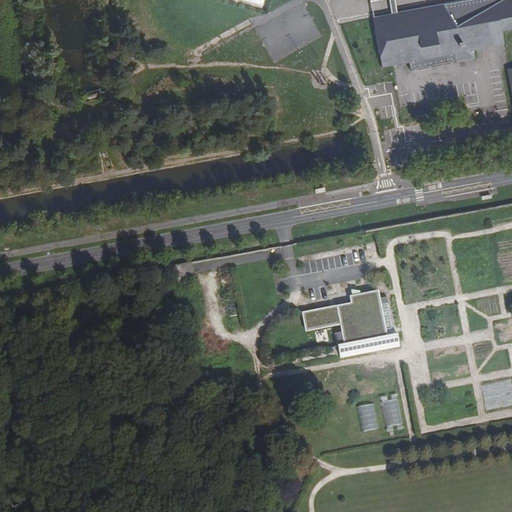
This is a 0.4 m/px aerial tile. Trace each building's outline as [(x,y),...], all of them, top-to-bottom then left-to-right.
[(379,51),(382,66),(401,62),(399,55),(405,53),(406,61),(409,61),(410,69),(447,63),(446,59),(445,54),(455,53),(456,57),(456,61),(475,58),(473,48),(481,47),(480,41),(487,39),(488,45),(503,43),(500,30),(511,27),(511,0),(497,0),(455,25),(443,2),(406,8),(406,11),(373,17),(375,32),(371,33),(374,51),(379,51)] [(485,0),(457,16),(450,2),(448,3),(447,1),(443,2),(455,25),(497,0),(485,0)] [(187,264),(173,267),(176,283),(190,280),(187,264)] [(353,304),(302,313),(305,329),(340,322),(343,344),(385,336),(377,292),(361,295),(362,303),(353,304)] [(361,295),(352,296),(353,304),(362,303),(361,295)]
